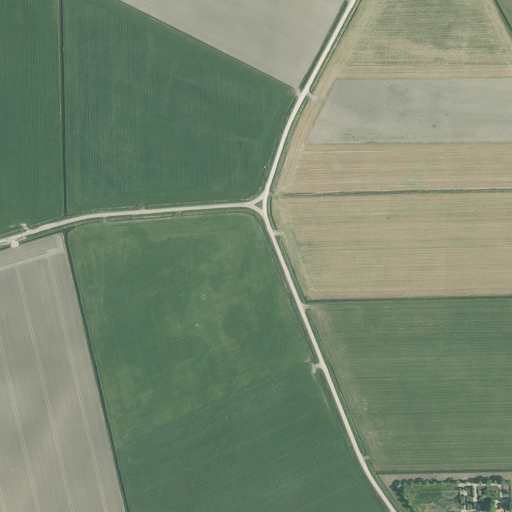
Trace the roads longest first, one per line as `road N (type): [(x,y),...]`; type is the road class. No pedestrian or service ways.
road 1 (unclassified): [(393,511),(363,465),(265,218)]
road 2 (unclassified): [(0,242),(94,214),(248,204)]
road 3 (unclassified): [(266,189),(290,121),(352,0)]
